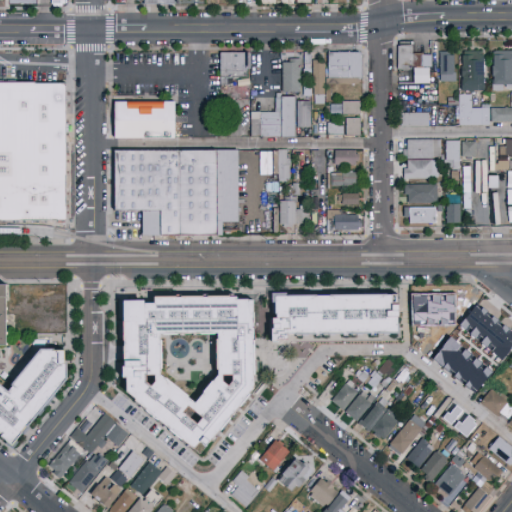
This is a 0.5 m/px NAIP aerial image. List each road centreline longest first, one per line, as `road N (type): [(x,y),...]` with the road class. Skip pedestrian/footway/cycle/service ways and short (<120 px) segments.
road 1 (secondary): [(93,262),(385,261)]
road 2 (residential): [(93,262),(94,0)]
road 3 (residential): [(385,261),(383,0)]
road 4 (residential): [(281,401),(415,511)]
road 5 (secondary): [(295,31),(147,32)]
road 6 (residential): [(88,395),(0,500)]
road 7 (residential): [(88,395),(95,375),(93,262)]
